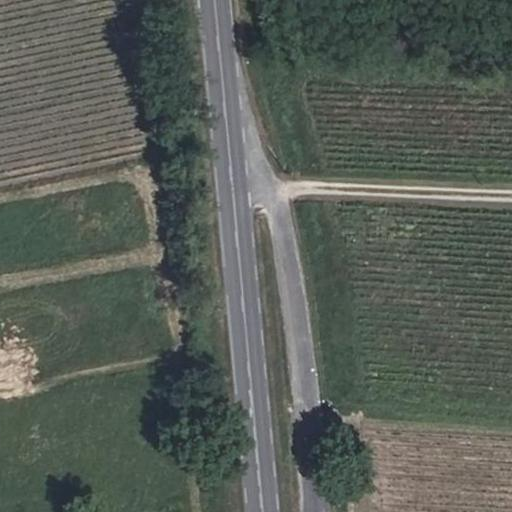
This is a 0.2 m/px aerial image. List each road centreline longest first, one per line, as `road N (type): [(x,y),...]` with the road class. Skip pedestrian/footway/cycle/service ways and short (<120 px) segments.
road 1 (track): [(200,511),(159,122),(137,0)]
road 2 (secondary): [(261,511),(211,0)]
